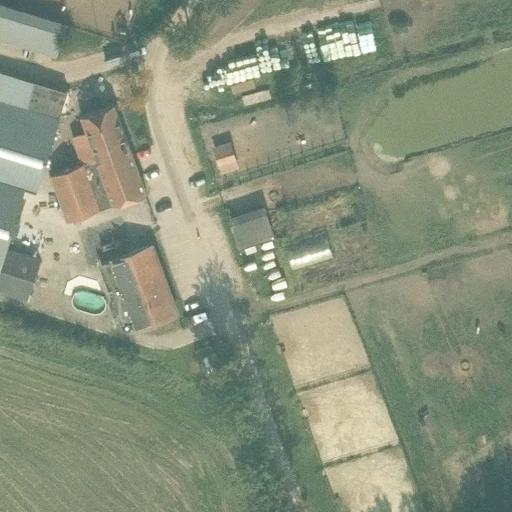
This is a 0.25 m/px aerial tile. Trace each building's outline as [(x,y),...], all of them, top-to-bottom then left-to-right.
[(0,0),(0,36),(58,54),(68,19),(0,0)] [(207,83),(249,72),(241,44),(199,55),(207,83)] [(0,288),(7,291),(24,296),(30,275),(13,270),(20,247),(7,243),(25,184),(36,188),(68,89),(36,79),(29,101),(0,92),(0,288)] [(87,130),(72,135),(81,162),(56,171),(72,216),(97,207),(113,202),(145,191),(114,102),(81,114),(87,130)] [(230,139),(211,145),(219,172),(239,166),(230,139)] [(264,204),(229,215),(238,245),(273,234),(264,204)] [(285,248),(292,269),(333,255),(326,235),(285,248)] [(135,326),(177,311),(152,243),(110,259),(135,326)]
